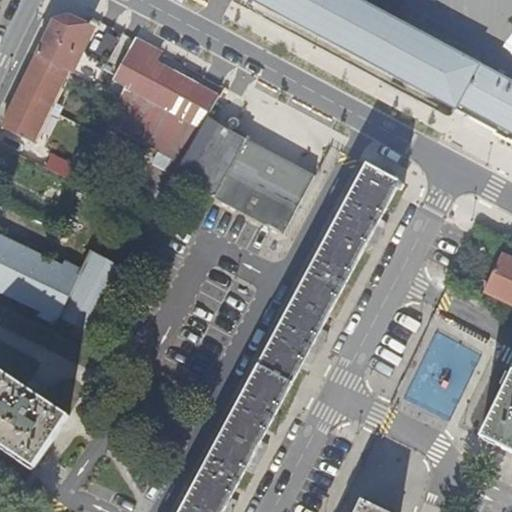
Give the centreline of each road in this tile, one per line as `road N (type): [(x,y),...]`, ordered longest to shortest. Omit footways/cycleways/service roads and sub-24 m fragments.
road 1 (residential): [(270,511),(454,168)]
road 2 (residential): [(454,168),(148,0)]
